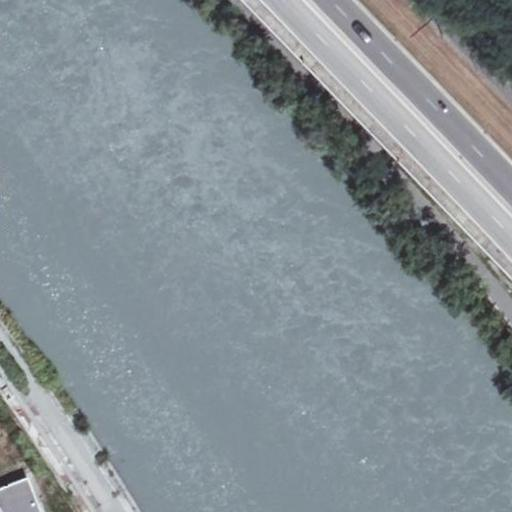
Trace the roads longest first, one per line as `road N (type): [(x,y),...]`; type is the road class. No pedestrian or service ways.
road 1 (trunk): [(274,0),(511,256)]
road 2 (trunk): [(511,189),(330,0)]
